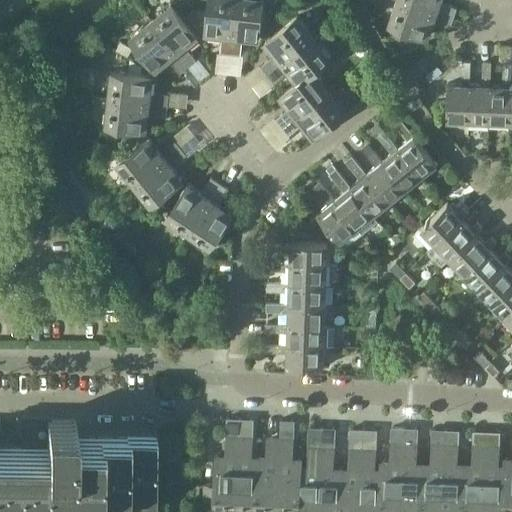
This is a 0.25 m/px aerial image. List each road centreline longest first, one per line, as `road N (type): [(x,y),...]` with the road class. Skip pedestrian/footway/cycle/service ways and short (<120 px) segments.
road 1 (residential): [(279,177),(240,263),(237,378),(247,388),(511,401)]
road 2 (residential): [(503,209),(398,86)]
road 3 (residential): [(398,86),(279,177)]
